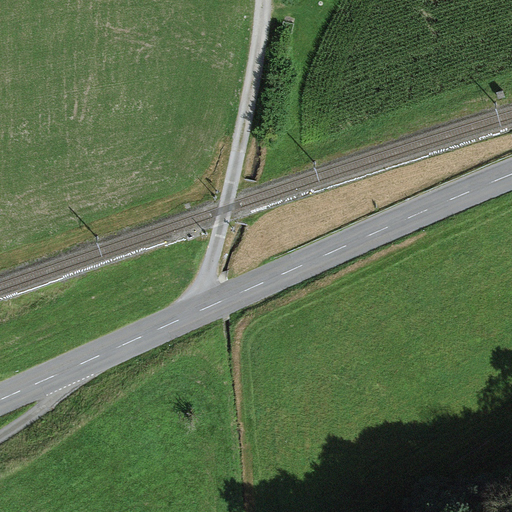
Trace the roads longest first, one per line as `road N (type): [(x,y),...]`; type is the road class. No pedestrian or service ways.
road 1 (primary): [(75,372),(511,179)]
road 2 (track): [(209,311),(206,281),(256,55),(259,0)]
